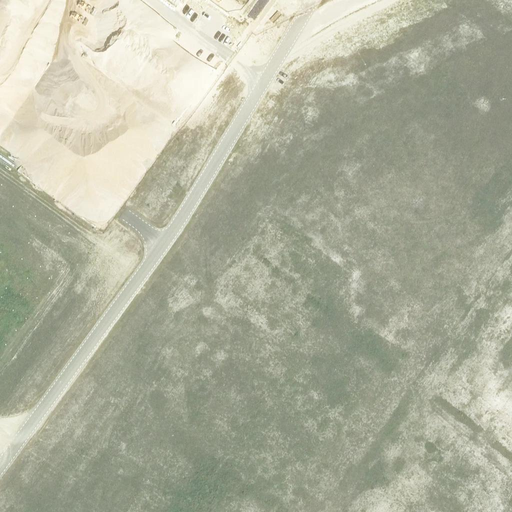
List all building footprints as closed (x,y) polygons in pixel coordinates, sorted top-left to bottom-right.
[(262,245),(284,261),(298,242),(276,226),(262,245)] [(317,285),(332,267),(325,261),(310,279),(317,285)] [(257,304),(268,309),(273,299),(262,294),(257,304)] [(298,324),(307,310),(281,294),(269,314),(298,332),(302,327),(298,324)] [(290,406),(296,411),(236,486),(235,489),(222,506),(226,509),(234,499),(239,498),(242,493),(248,491),(250,486),(253,481),(256,470),(278,442),(295,446),(312,441),(325,425),(328,411),(324,407),(321,401),(315,399),(321,391),(319,386),(310,378),(291,373),(274,379),(296,395),(294,400),(290,406)] [(257,493),(277,466),(281,469),(289,458),(280,452),(252,489),(257,493)] [(225,511),(175,479),(152,511),(225,511)] [(270,488),(265,495),(271,499),(276,491),(270,488)]
